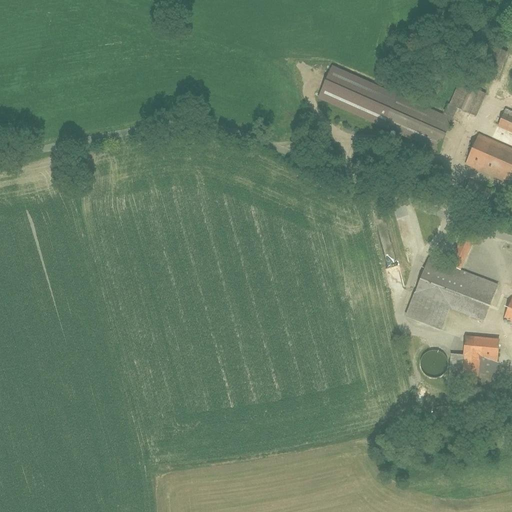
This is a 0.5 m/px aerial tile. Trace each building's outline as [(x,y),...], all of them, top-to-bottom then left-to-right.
[(392,106),(382,131),(438,154),(448,129),(392,106)] [(511,112),(505,110),(496,132),(511,137),(511,112)] [(511,147),(479,134),(466,165),(511,184),(511,147)] [(496,189),(473,180),(466,197),(490,207),(496,189)] [(500,287),(462,272),(474,242),(448,231),(436,262),(430,260),(405,320),(443,335),(452,311),(485,324),(500,287)] [(451,357),(450,384),(464,385),(464,388),(496,389),(498,349),(465,348),(465,357),(451,357)] [(419,369),(421,375),(428,381),(437,382),(444,378),(448,372),(448,366),(445,358),(440,354),(434,353),(427,354),(422,359),(420,364),(419,369)]
